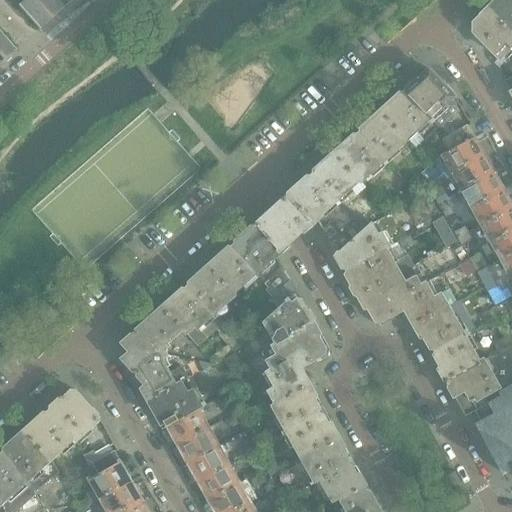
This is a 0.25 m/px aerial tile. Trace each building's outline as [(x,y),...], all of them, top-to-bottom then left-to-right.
[(60,9),(51,0),(23,0),(17,6),(37,29),(60,9)] [(70,0),(51,0),(60,9),(70,0)] [(511,0),(498,0),(490,9),(511,29),(511,0)] [(511,29),(490,9),(477,22),(477,34),(500,58),(496,63),(500,67),(511,55),(511,29)] [(0,62),(14,50),(0,33),(0,62)] [(456,97),(445,86),(430,71),(426,70),(408,87),(408,91),(405,94),(401,94),(380,114),(407,143),(456,97)] [(407,143),(380,114),(362,129),(362,133),(358,136),(355,136),(336,153),(363,184),(407,143)] [(450,154),(475,140),(468,127),(448,138),(443,141),(450,154)] [(495,175),(487,160),(475,140),(450,154),(444,157),(443,157),(463,192),(495,175)] [(450,154),(443,141),(437,144),(444,157),(450,154)] [(326,217),(338,205),(361,184),(362,185),(363,184),(336,153),(316,171),(315,175),(311,178),(308,178),(285,199),(285,200),(272,212),(258,224),(271,238),(282,250),(295,238),(309,226),(310,227),(317,221),(323,232),(333,224),(326,217)] [(439,179),(430,167),(419,174),(428,187),(439,179)] [(511,210),(511,205),(506,194),(495,175),(463,192),(483,227),(511,210)] [(416,195),(427,186),(421,180),(411,189),(416,195)] [(403,204),(413,195),(408,189),(398,198),(403,204)] [(428,216),(419,200),(407,207),(416,223),(428,216)] [(511,255),(511,210),(483,227),(502,261),(511,255)] [(370,225),(362,216),(356,222),(364,230),(370,225)] [(457,242),(443,217),(433,223),(446,247),(457,242)] [(336,256),(364,230),(356,222),(351,227),(350,226),(330,244),(336,256)] [(237,295),(278,258),(277,256),(283,251),(282,250),(271,238),(258,224),(258,223),(237,242),(237,245),(235,247),(233,249),(230,248),(211,265),(237,295)] [(345,271),(391,244),(384,231),(379,234),(373,223),(370,225),(364,230),(336,256),(345,271)] [(458,239),(469,233),(465,227),(455,233),(458,239)] [(462,245),(472,239),(469,233),(458,239),(462,245)] [(414,244),(410,236),(400,242),(404,250),(414,244)] [(359,296),(415,266),(408,255),(405,257),(397,243),(392,246),(391,244),(345,271),(359,296)] [(468,258),(460,244),(453,248),(461,262),(468,258)] [(481,252),(470,258),(470,259),(477,271),(488,266),(481,252)] [(511,255),(502,261),(511,278),(511,255)] [(470,259),(461,264),(468,276),(477,271),(470,259)] [(213,324),(210,321),(214,317),(237,295),(211,265),(191,283),(191,287),(187,290),(183,290),(163,308),(183,332),(188,337),(189,336),(199,347),(217,331),(221,335),(219,337),(228,346),(225,348),(225,347),(219,352),(225,359),(234,352),(233,352),(239,346),(226,331),(227,330),(217,320),(213,324)] [(393,303),(421,286),(416,277),(412,270),(416,268),(415,266),(359,296),(375,324),(382,326),(396,318),(394,315),(398,313),(393,303)] [(298,294),(291,281),(283,267),(265,285),(268,289),(266,291),(272,298),(270,299),(278,308),(296,296),(298,294)] [(482,270),(478,272),(483,281),(487,279),(482,270)] [(456,305),(447,290),(436,296),(429,282),(421,286),(393,303),(398,313),(405,309),(416,327),(456,305)] [(274,343),(313,321),(302,301),(299,301),(296,296),(278,308),(263,323),(268,333),(274,343)] [(471,332),(456,305),(416,327),(421,337),(425,337),(431,349),(435,348),(436,351),(471,332)] [(165,348),(183,332),(163,308),(124,343),(130,351),(128,356),(124,359),(141,378),(166,364),(165,363),(165,348)] [(478,327),(500,315),(496,308),(474,320),(478,327)] [(329,350),(313,321),(274,343),(275,344),(262,352),(271,370),(266,373),(274,388),(268,391),(275,405),(310,384),(301,368),(312,362),(314,364),(328,356),(329,350)] [(498,353),(511,345),(511,335),(510,332),(506,325),(499,329),(504,338),(494,345),(498,353)] [(486,359),(471,332),(436,351),(437,353),(433,358),(447,382),(486,359)] [(242,364),(235,353),(224,362),(230,371),(242,364)] [(502,390),(494,376),(498,373),(490,357),(486,359),(447,382),(466,416),(477,410),(504,394),(502,390)] [(178,384),(166,364),(141,378),(147,385),(143,389),(162,424),(166,422),(168,426),(204,406),(194,390),(189,392),(183,381),(178,384)] [(245,384),(240,374),(234,377),(239,387),(245,384)] [(320,409),(315,399),(317,396),(310,384),(275,405),(271,406),(300,458),(339,436),(327,415),(321,416),(318,412),(320,409)] [(511,384),(502,390),(504,394),(477,410),(483,420),(476,424),(505,475),(506,474),(505,471),(511,467),(511,384)] [(100,418),(75,391),(71,390),(52,407),(52,411),(48,414),(45,414),(26,431),(52,462),(74,443),(75,444),(78,442),(76,441),(100,419),(100,418)] [(250,417),(254,409),(246,405),(242,414),(250,417)] [(204,408),(204,406),(168,426),(179,444),(210,427),(201,410),(204,408)] [(240,425),(234,415),(224,420),(228,426),(234,428),(240,425)] [(220,445),(211,428),(210,427),(179,444),(189,463),(220,445)] [(17,511),(36,495),(29,483),(30,481),(37,492),(58,473),(52,462),(26,431),(6,449),(6,453),(2,456),(0,455),(0,506),(2,506),(5,511),(17,511)] [(347,463),(349,460),(343,450),(345,447),(339,436),(300,458),(315,485),(321,481),(333,502),(341,497),(343,501),(344,500),(364,488),(365,488),(367,485),(356,466),(349,467),(347,463)] [(255,451),(250,442),(236,449),(241,459),(255,451)] [(231,465),(220,445),(189,463),(200,482),(231,465)] [(120,463),(114,453),(114,452),(93,464),(98,473),(99,475),(120,463)] [(266,469),(262,462),(253,466),(257,474),(266,469)] [(99,499),(131,481),(120,463),(99,475),(98,473),(88,479),(94,491),(87,495),(88,498),(75,505),(79,511),(92,504),(91,503),(99,499)] [(241,483),(231,465),(200,482),(210,500),(241,483)] [(270,476),(279,471),(276,466),(267,472),(270,476)] [(462,483),(455,471),(449,475),(448,475),(454,488),(456,487),(462,483)] [(276,488),(271,479),(261,485),(266,494),(276,488)] [(216,511),(232,511),(257,498),(247,480),(242,483),(241,483),(210,500),(216,511)] [(123,511),(142,501),(141,500),(131,481),(99,499),(106,511),(123,511)] [(307,488),(303,482),(297,486),(301,492),(307,488)] [(381,511),(371,492),(366,492),(364,488),(344,500),(345,500),(351,511),(381,511)] [(257,511),(252,502),(258,499),(257,498),(232,511),(257,511)] [(76,511),(77,511),(71,501),(61,507),(63,511),(76,511)] [(147,511),(142,501),(123,511),(147,511)]
